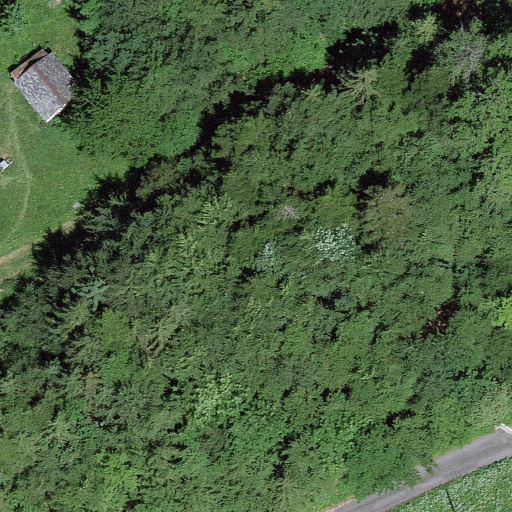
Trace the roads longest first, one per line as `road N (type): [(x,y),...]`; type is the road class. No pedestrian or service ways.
road 1 (track): [(0,265),(468,0)]
road 2 (track): [(511,447),(362,511)]
